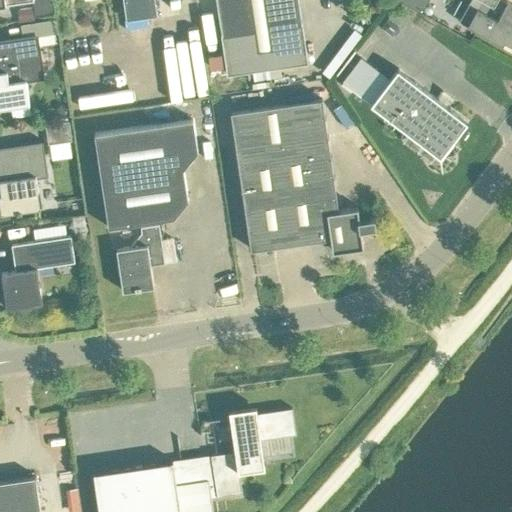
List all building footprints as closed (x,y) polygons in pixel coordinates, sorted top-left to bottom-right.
[(0,0),(0,4),(30,0),(32,0),(34,16),(55,13),(52,0),(0,0)] [(123,0),(126,18),(157,14),(155,0),(123,0)] [(215,0),(227,72),(307,61),(298,0),(215,0)] [(495,0),(493,5),(484,0),(468,0),(458,20),(501,44),(504,40),(511,45),(511,4),(504,0),(495,0)] [(17,9),(19,21),(34,19),(32,6),(17,9)] [(151,15),(132,18),(134,27),(152,25),(151,15)] [(57,33),(54,19),(20,24),(22,35),(37,33),(38,35),(43,35),(57,33)] [(383,29),(390,35),(396,34),(399,31),(399,25),(391,19),(386,19),(383,23),(383,29)] [(184,93),(211,90),(204,35),(178,38),(184,93)] [(0,107),(29,103),(25,78),(23,78),(21,68),(38,66),(35,41),(0,46),(0,107)] [(341,81),(370,103),(440,156),(467,121),(397,67),(389,77),(355,51),(337,75),(343,79),(341,81)] [(80,75),(82,87),(136,80),(134,69),(80,75)] [(330,236),(332,249),(363,245),(360,228),(375,225),(374,215),(359,218),(357,205),(338,208),(322,97),(230,110),(250,248),(330,236)] [(64,116),(69,108),(61,103),(56,111),(64,116)] [(94,133),(108,226),(173,217),(187,199),(183,168),(197,150),(192,118),(94,133)] [(68,120),(45,123),(48,143),(71,140),(68,120)] [(36,177),(48,175),(42,140),(0,146),(0,209),(1,213),(17,210),(17,212),(22,211),(21,210),(40,207),(36,177)] [(118,263),(117,265),(118,273),(120,275),(122,290),(153,285),(149,258),(163,256),(164,262),(176,260),(172,238),(161,239),(158,223),(140,226),(141,231),(130,246),(116,248),(118,263)] [(15,269),(1,271),(6,307),(42,302),(37,266),(74,260),(70,234),(11,243),(15,269)] [(212,511),(211,496),(241,491),(238,470),(264,466),(260,438),(295,433),(291,406),(256,412),(255,405),(228,409),(235,450),(210,454),(214,478),(176,483),(172,459),(93,471),(99,511),(212,511)] [(40,511),(35,475),(0,479),(0,511),(40,511)]
